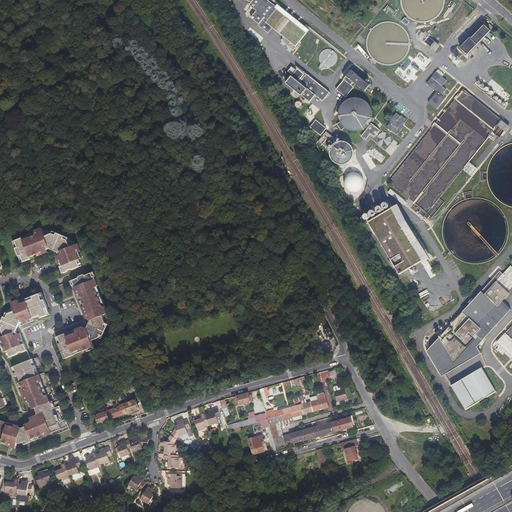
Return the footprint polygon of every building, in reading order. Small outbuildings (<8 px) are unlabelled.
[(269,33),(276,23),(269,18),(275,10),(277,8),(268,0),(267,0),(247,0),(251,3),(250,5),(256,10),(251,16),(260,23),(259,25),(269,33)] [(433,20),(438,16),(442,10),(444,3),(443,0),(401,0),(401,3),(403,10),(407,16),(412,20),(419,22),(426,22),(433,20)] [(447,6),(443,13),(442,13),(441,15),(444,17),(444,15),(448,6),(449,7),(453,0),(452,0),(448,0),(446,5),(447,6)] [(394,16),(397,13),(388,5),(385,9),(394,16)] [(489,20),(483,15),(471,29),(469,28),(459,41),(457,43),(465,50),(486,24),(488,22),(489,20)] [(370,31),(370,32),(367,37),(366,44),(367,50),(370,56),(372,59),(374,60),(377,62),(379,64),(385,66),(391,66),(397,64),(403,61),(407,56),(410,50),(411,44),(410,38),(407,32),(403,27),(398,24),(392,22),(386,22),(379,23),(374,27),(372,29),(370,31)] [(422,40),(426,43),(430,38),(438,26),(435,24),(428,32),(422,40)] [(439,46),(430,38),(426,43),(435,51),(439,46)] [(336,54),(335,52),(333,51),(331,50),(328,50),(326,50),(323,51),(321,53),(321,54),(320,57),(320,59),(320,61),(320,62),(321,63),(322,64),(318,68),(321,70),(324,66),(327,67),(329,67),(330,67),(332,66),(334,66),(335,64),(336,63),(337,61),(337,59),(337,57),(336,54)] [(323,102),(330,93),(300,68),(292,76),(308,89),(302,96),(310,103),(316,96),(323,102)] [(336,89),(337,90),(346,97),(357,84),(365,91),(370,85),(368,83),(369,81),(369,80),(368,79),(367,79),(367,80),(366,81),(352,70),(336,89)] [(288,72),(283,79),(288,83),(293,75),(288,72)] [(428,103),(435,110),(443,100),(441,98),(442,97),(441,96),(446,90),(441,86),(446,81),(436,72),(426,84),(437,92),(428,103)] [(355,131),(358,131),(362,130),(364,129),(367,127),(369,125),(371,122),(372,119),(372,116),(372,113),(371,109),(370,107),(368,104),(365,101),(362,100),(359,99),(355,99),(352,99),(349,100),(346,102),(343,104),(341,107),(340,111),(339,115),(340,119),(341,123),(343,125),(345,127),(348,129),(350,130),(353,131),(355,131)] [(313,103),(309,107),(315,114),(319,111),(313,103)] [(401,125),(404,122),(406,119),(402,116),(401,117),(397,113),(390,121),(391,122),(388,127),(390,129),(392,130),(397,135),(404,127),(402,126),(401,125)] [(320,135),(321,135),(323,134),(325,133),(327,131),(328,130),(328,128),(328,126),(328,123),(327,120),(325,118),(322,117),(319,116),(316,116),(315,117),(313,118),(311,120),(310,123),(309,126),(310,129),(311,131),(313,133),(314,134),(316,135),(318,135),(320,135)] [(508,127),(500,121),(490,134),(497,140),(499,138),(508,127)] [(372,123),(362,136),(366,139),(369,135),(373,138),(373,139),(381,130),(372,123)] [(349,143),(344,140),(338,141),(333,144),(330,149),(330,155),(332,160),(337,164),(343,165),(349,163),(353,159),(354,153),(353,147),(349,143)] [(491,155),(492,155),(494,153),(496,152),(501,145),(502,146),(503,144),(501,141),(499,144),(500,144),(491,155)] [(377,159),(378,157),(380,156),(380,154),(380,151),(379,149),(376,147),(374,146),(371,147),(369,148),(367,150),(367,152),(367,154),(367,156),(369,158),(370,159),(372,159),(374,160),(377,159)] [(342,180),(353,195),(367,185),(356,170),(342,180)] [(391,190),(388,192),(403,204),(406,202),(391,190)] [(440,203),(436,200),(425,213),(420,209),(417,212),(422,217),(422,216),(425,218),(428,215),(429,216),(440,203)] [(393,208),(369,222),(400,274),(427,258),(421,249),(424,247),(421,242),(418,244),(412,233),(409,234),(393,208)] [(24,262),(37,257),(36,254),(40,253),(41,255),(48,252),(46,249),(49,248),(54,250),(61,234),(57,232),(56,235),(52,233),(45,236),(42,228),(37,230),(38,232),(35,233),(29,235),(30,238),(23,240),(22,238),(15,240),(18,247),(15,248),(19,256),(21,255),(24,262)] [(64,236),(61,234),(54,250),(58,252),(59,255),(56,256),(63,273),(68,271),(71,280),(70,281),(92,273),(92,272),(90,273),(81,251),(79,252),(81,258),(80,259),(82,266),(80,267),(77,260),(80,259),(77,252),(79,251),(78,249),(80,248),(78,244),(70,247),(67,240),(63,238),(64,236)] [(502,301),(511,290),(511,267),(510,266),(503,274),(500,271),(439,338),(454,363),(476,339),(481,343),(511,310),(502,301)] [(73,285),(77,294),(80,293),(87,311),(85,311),(84,312),(86,318),(88,318),(88,319),(91,320),(89,324),(105,331),(106,328),(104,327),(106,323),(108,324),(109,321),(107,313),(109,312),(106,306),(103,307),(95,287),(98,286),(95,276),(93,277),(92,273),(70,281),(72,285),(73,285)] [(106,306),(98,286),(95,287),(103,307),(106,306)] [(77,294),(85,311),(87,311),(80,293),(77,294)] [(12,303),(15,311),(9,313),(8,313),(6,318),(4,317),(1,324),(4,325),(2,329),(0,328),(0,336),(3,345),(6,351),(8,350),(11,357),(8,358),(12,367),(15,366),(31,360),(25,343),(23,344),(21,341),(24,340),(21,333),(18,334),(17,331),(20,323),(23,322),(24,325),(31,322),(30,319),(34,318),(40,316),(41,318),(48,315),(46,308),(48,307),(45,299),(43,300),(40,294),(33,297),(34,299),(27,302),(26,299),(20,302),(19,300),(12,303)] [(83,326),(58,336),(61,343),(59,344),(62,352),(64,351),(67,358),(74,355),(74,354),(73,352),(82,348),(83,351),(80,352),(81,354),(95,349),(93,344),(101,341),(102,339),(99,337),(101,334),(104,334),(105,331),(89,324),(87,328),(85,327),(83,328),(83,326)] [(511,366),(511,325),(505,333),(504,332),(493,344),(493,346),(502,355),(504,353),(511,360),(511,363),(510,365),(511,366)] [(333,335),(329,328),(324,330),(328,338),(331,337),(331,338),(332,339),(333,339),(333,338),(334,338),(334,337),(333,336),(332,336),(333,335)] [(454,363),(439,338),(427,351),(430,349),(443,370),(439,372),(441,376),(481,353),(477,346),(481,343),(476,339),(454,363)] [(134,347),(129,349),(135,363),(140,361),(138,355),(134,347)] [(430,349),(427,351),(439,372),(443,370),(430,349)] [(45,373),(40,374),(38,375),(35,369),(38,368),(42,366),(39,357),(31,360),(15,366),(17,373),(15,374),(16,377),(18,376),(21,382),(24,389),(21,390),(25,400),(28,399),(29,403),(27,404),(32,417),(34,416),(35,419),(31,420),(32,422),(26,425),(26,426),(22,428),(19,427),(19,426),(15,425),(15,427),(7,425),(8,423),(1,421),(0,424),(0,438),(3,440),(3,442),(17,446),(18,443),(20,444),(23,442),(27,441),(28,443),(32,442),(31,439),(51,431),(52,434),(53,436),(70,429),(66,419),(63,420),(60,414),(63,413),(60,406),(56,407),(54,408),(51,402),(53,401),(56,400),(45,373)] [(466,409),(496,391),(482,367),(451,385),(466,409)] [(328,373),(330,378),(331,380),(338,378),(336,371),(328,373)] [(301,378),(290,381),(291,385),(292,387),(303,384),(301,378)] [(347,398),(344,388),(340,390),(340,388),(338,388),(337,386),(336,386),(334,386),(333,387),(335,391),(334,391),(337,401),(347,398)] [(249,392),(237,396),(239,405),(252,402),(251,400),(253,399),(252,395),(250,395),(249,392)] [(318,399),(311,401),(314,412),(329,408),(326,397),(325,394),(317,396),(318,399)] [(153,406),(161,402),(158,395),(154,397),(154,396),(149,397),(153,406)] [(311,401),(309,395),(307,395),(300,397),(301,404),(311,401)] [(107,411),(110,419),(127,413),(139,409),(136,399),(120,405),(120,406),(107,411)] [(225,399),(220,400),(220,401),(223,412),(224,417),(230,415),(225,399)] [(289,419),(289,421),(293,421),(292,418),(314,412),(311,401),(301,404),(278,411),(279,416),(280,421),(289,419)] [(211,414),(209,414),(206,415),(210,425),(219,422),(217,417),(221,416),(218,407),(210,410),(211,414)] [(279,416),(278,411),(277,410),(266,413),(267,419),(279,416)] [(110,420),(110,419),(107,411),(96,415),(99,424),(110,420)] [(207,426),(210,425),(206,415),(205,412),(200,414),(201,417),(202,419),(200,419),(195,421),(198,431),(207,427),(207,426)] [(266,413),(265,413),(255,416),(254,412),(248,413),(249,416),(247,417),(248,420),(256,418),(257,422),(261,421),(267,419),(266,413)] [(281,424),(280,421),(279,416),(267,419),(269,426),(275,424),(282,425),(281,424)] [(351,417),(283,436),(279,437),(273,439),(275,448),(354,427),(351,417)] [(245,425),(251,424),(257,422),(256,418),(248,420),(227,426),(228,430),(233,429),(239,427),(245,425)] [(267,419),(261,421),(262,424),(263,428),(269,427),(269,426),(267,419)] [(180,424),(178,425),(175,426),(176,428),(171,435),(177,439),(179,436),(188,433),(187,430),(191,429),(188,420),(184,421),(183,420),(179,421),(180,424)] [(269,427),(273,439),(279,437),(278,434),(275,424),(269,426),(269,427)] [(32,442),(52,434),(51,431),(31,439),(32,442)] [(177,439),(171,435),(167,442),(161,441),(160,446),(164,446),(165,446),(165,449),(165,454),(175,455),(175,446),(174,445),(174,442),(177,439)] [(264,443),(261,435),(248,439),(252,455),(258,453),(263,452),(261,444),(264,443)] [(135,441),(133,441),(130,442),(132,448),(134,452),(143,449),(142,446),(148,446),(149,439),(139,438),(138,436),(134,438),(135,441)] [(132,448),(130,442),(129,439),(121,442),(122,445),(121,446),(118,447),(121,457),(130,454),(128,449),(132,448)] [(356,439),(343,443),(344,446),(348,461),(358,459),(355,447),(359,446),(356,439)] [(109,447),(101,450),(102,453),(100,453),(97,454),(101,464),(110,461),(109,456),(112,455),(109,447)] [(321,449),(316,450),(321,467),(326,466),(321,449)] [(98,465),(101,464),(97,454),(96,451),(92,453),(93,456),(93,458),(91,459),(86,460),(90,470),(99,467),(98,465)] [(178,458),(179,455),(175,455),(165,454),(164,459),(168,459),(169,459),(169,462),(169,467),(179,468),(180,458),(178,458)] [(79,458),(70,461),(71,464),(70,465),(67,466),(70,476),(79,472),(78,468),(82,466),(79,458)] [(70,476),(67,466),(65,463),(61,464),(62,468),(63,469),(61,470),(56,472),(59,481),(68,478),(68,477),(70,476)] [(40,475),(38,476),(36,477),(40,487),(52,483),(50,478),(51,477),(48,469),(39,473),(40,475)] [(171,483),(171,484),(171,488),(181,488),(182,476),(177,476),(177,475),(168,474),(168,483),(171,483)] [(138,479),(137,478),(134,476),(129,485),(137,490),(138,488),(141,490),(143,487),(146,483),(142,481),(144,478),(140,476),(138,479)] [(18,492),(19,484),(19,479),(15,478),(14,481),(14,483),(12,483),(6,482),(5,493),(15,494),(15,492),(18,492)] [(24,484),(22,484),(19,484),(18,492),(18,494),(27,496),(27,494),(32,494),(32,485),(28,485),(29,482),(24,481),(24,484)] [(150,492),(152,490),(148,487),(146,490),(143,487),(141,490),(140,491),(138,495),(142,497),(141,499),(149,504),(155,495),(152,493),(150,492)]
